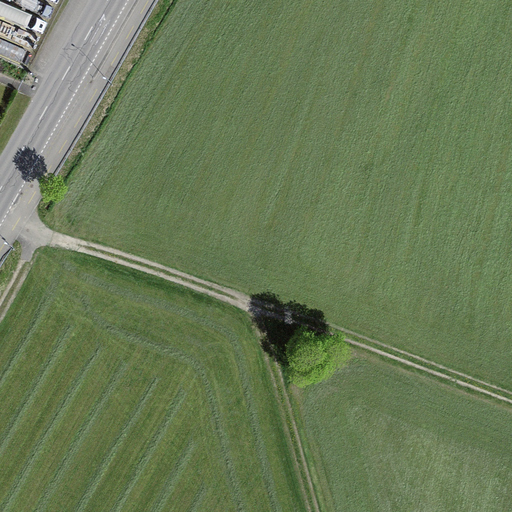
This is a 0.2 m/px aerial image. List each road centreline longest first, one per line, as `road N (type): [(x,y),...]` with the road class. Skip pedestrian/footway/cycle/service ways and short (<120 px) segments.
road 1 (track): [(38,235),(511,402)]
road 2 (secondary): [(107,0),(0,195)]
road 3 (track): [(244,305),(312,511)]
road 4 (track): [(0,213),(38,235),(0,313)]
